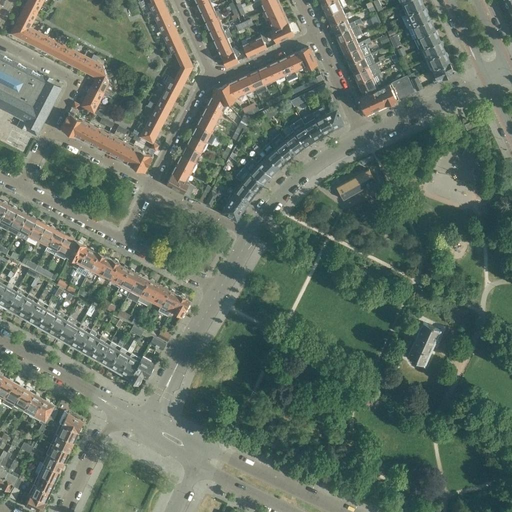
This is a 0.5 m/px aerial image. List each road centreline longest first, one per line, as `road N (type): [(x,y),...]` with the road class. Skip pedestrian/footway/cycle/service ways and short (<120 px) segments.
road 1 (tertiary): [(248,237),(306,168),(363,134)]
road 2 (tertiary): [(340,511),(204,448)]
road 3 (tertiary): [(148,422),(218,290)]
road 4 (residential): [(49,135),(78,80),(0,42)]
road 5 (residential): [(126,412),(0,339)]
road 6 (tertiary): [(363,134),(485,79)]
road 7 (residential): [(150,185),(212,79)]
